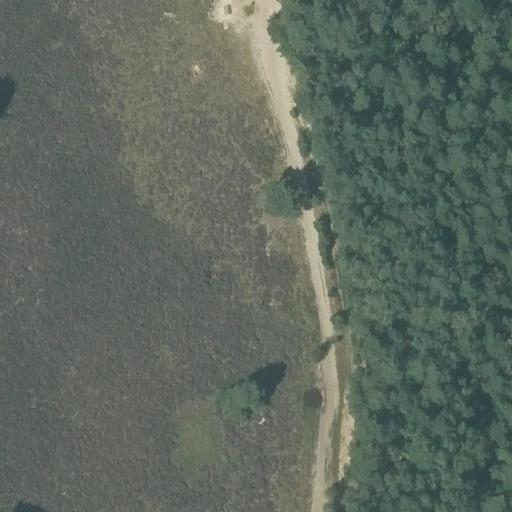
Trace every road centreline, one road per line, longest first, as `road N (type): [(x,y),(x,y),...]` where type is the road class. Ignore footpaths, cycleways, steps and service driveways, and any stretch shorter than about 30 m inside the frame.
road 1 (track): [(319,511),(326,361),(308,225),(268,49),(270,0)]
road 2 (track): [(268,49),(287,79),(317,173),(340,287),(342,511)]
